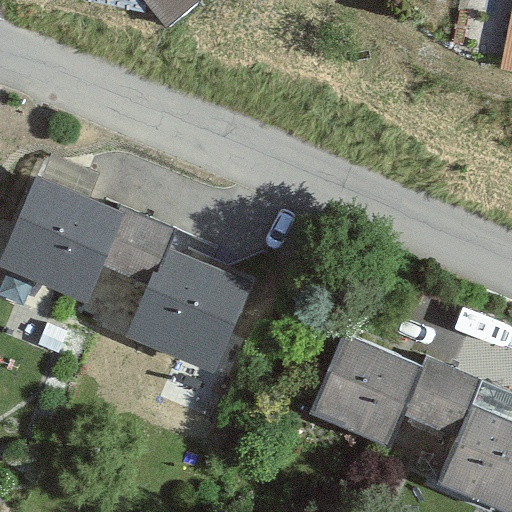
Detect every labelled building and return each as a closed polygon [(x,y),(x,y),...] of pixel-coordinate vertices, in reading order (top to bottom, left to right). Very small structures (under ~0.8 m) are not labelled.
[(183,0),(132,0),(152,25),(183,0)] [(511,0),(499,0),(484,71),(511,77),(511,0)] [(87,261),(105,219),(25,184),(0,240),(0,268),(69,299),(87,261)] [(87,261),(138,283),(152,250),(162,229),(110,206),(105,219),(87,261)] [(181,217),(172,235),(231,264),(240,246),(181,217)] [(196,365),(231,285),(152,250),(138,283),(117,330),(196,365)] [(393,416),(411,374),(331,339),(296,420),(376,455),(393,416)] [(393,416),(444,438),(458,406),(468,384),(417,362),(411,374),(393,416)] [(483,511),(505,511),(511,498),(511,429),(458,406),(444,438),(423,486),(483,511)]
